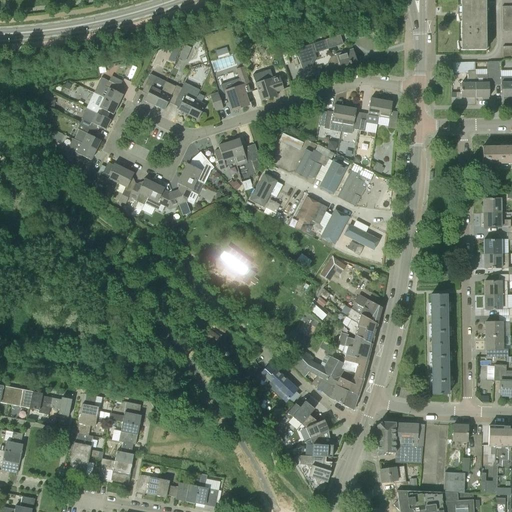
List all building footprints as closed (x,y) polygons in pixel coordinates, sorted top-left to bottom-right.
[(485,0),(459,0),(460,22),(485,22),(485,0)] [(485,22),(460,22),(460,51),(486,51),(485,22)] [(343,45),(340,35),(325,40),(328,49),(343,45)] [(184,44),(181,51),(188,54),(191,47),(184,44)] [(315,56),(311,44),(295,49),(302,70),(310,67),(307,59),(315,56)] [(176,54),(180,48),(174,45),(171,52),(176,54)] [(226,48),(215,51),(217,57),(228,53),(226,48)] [(356,58),(353,50),(330,57),(333,66),(322,70),(324,77),(358,66),(356,58)] [(315,56),(307,59),(310,67),(312,67),(316,58),(315,56)] [(489,85),(495,85),(494,62),(486,63),(487,75),(475,75),(475,72),(474,72),(475,98),(489,97),(489,85)] [(511,97),(511,76),(500,77),(500,62),(494,62),(495,85),(501,85),(501,97),(511,97)] [(453,72),(467,72),(467,83),(461,83),(461,93),(451,94),(451,98),(461,98),(475,98),(474,72),(475,72),(475,63),(453,63),(453,72)] [(232,110),(248,105),(244,94),(251,92),(246,75),(243,67),(235,69),(241,86),(225,91),(232,110)] [(117,92),(122,81),(110,75),(108,81),(101,78),(94,93),(117,104),(122,94),(117,92)] [(154,105),(161,90),(165,82),(150,75),(147,79),(141,92),(147,94),(144,101),(154,105)] [(265,80),(263,76),(261,75),(255,77),(254,79),(256,86),(261,101),(276,95),(275,92),(283,89),(279,76),(265,80)] [(176,100),(182,88),(176,86),(175,87),(165,82),(161,90),(154,105),(164,110),(168,102),(173,105),(176,100)] [(187,115),(195,100),(199,90),(184,83),(182,88),(176,100),(173,105),(179,107),(177,110),(187,115)] [(113,114),(117,104),(94,93),(86,108),(98,114),(104,117),(106,111),(113,114)] [(215,112),(223,109),(218,93),(209,95),(215,112)] [(378,117),(381,101),(370,99),(367,114),(361,113),(358,130),(364,131),(365,123),(376,125),(378,117)] [(195,100),(187,115),(198,120),(205,104),(195,100)] [(381,101),(378,117),(389,119),(387,129),(396,130),(397,112),(390,111),(392,102),(381,101)] [(341,131),(345,107),(334,105),(332,112),(326,111),(326,112),(324,127),(324,129),(330,130),(340,132),(341,131)] [(358,130),(361,113),(355,112),(356,109),(345,107),(341,131),(351,133),(352,129),(358,130)] [(110,120),(104,117),(98,114),(86,108),(81,119),(82,119),(80,124),(90,129),(96,132),(99,127),(105,130),(110,120)] [(94,137),(96,132),(90,129),(80,124),(77,129),(78,130),(74,140),(81,144),(95,150),(100,140),(94,137)] [(285,131),(281,139),(302,149),(306,141),(285,131)] [(81,144),(74,140),(72,139),(68,147),(70,152),(71,152),(69,156),(82,163),(85,157),(90,160),(95,150),(81,144)] [(228,142),(235,163),(236,165),(251,160),(254,169),(256,176),(261,166),(254,144),(242,148),(239,139),(228,142)] [(225,166),(235,163),(228,142),(218,146),(220,152),(215,154),(214,151),(214,152),(220,170),(226,168),(225,166)] [(482,164),(497,164),(511,163),(511,146),(482,147),(482,164)] [(319,155),(306,149),(296,173),(308,178),(319,155)] [(287,166),(292,153),(282,150),(277,162),(287,166)] [(196,181),(203,184),(204,185),(210,171),(209,171),(213,167),(200,152),(192,159),(192,160),(190,165),(187,164),(182,174),(196,181)] [(317,163),(321,166),(325,157),(321,155),(317,163)] [(325,157),(321,166),(326,168),(330,160),(325,157)] [(335,196),(349,168),(333,160),(319,189),(335,196)] [(381,167),(382,165),(376,162),(372,169),(381,174),(384,168),(381,167)] [(116,183),(123,169),(113,164),(112,166),(107,163),(105,167),(101,165),(97,173),(101,175),(99,180),(107,183),(107,188),(104,195),(109,198),(113,190),(116,183)] [(365,179),(365,178),(370,180),(373,175),(353,165),(350,171),(356,174),(365,179)] [(124,189),(125,187),(126,187),(133,174),(123,169),(116,183),(113,190),(122,194),(124,189)] [(87,180),(92,182),(93,182),(97,172),(91,170),(87,180)] [(197,195),(203,184),(196,181),(182,174),(177,184),(180,185),(178,190),(173,192),(177,205),(186,202),(190,192),(197,195)] [(276,181),(263,174),(251,200),(264,206),(276,181)] [(370,180),(365,178),(365,179),(361,186),(366,188),(370,180)] [(144,204),(154,184),(144,179),(140,186),(135,184),(129,198),(144,205),(144,204)] [(240,187),(236,182),(234,183),(231,179),(227,182),(235,191),(240,187)] [(177,205),(173,192),(168,194),(162,192),(164,188),(154,184),(144,204),(154,209),(161,212),(165,205),(169,207),(177,205)] [(370,207),(377,190),(369,187),(362,204),(370,207)] [(125,204),(131,192),(124,189),(122,194),(118,201),(125,204)] [(321,206),(305,197),(295,216),(312,225),(321,206)] [(482,212),(501,212),(501,199),(482,199),(482,212)] [(270,211),(274,202),(270,200),(266,209),(270,211)] [(270,211),(275,213),(279,205),(274,202),(270,211)] [(347,216),(336,211),(325,238),(336,243),(347,216)] [(507,232),(511,232),(511,226),(510,226),(510,220),(502,220),(501,212),(482,212),(483,227),(507,227),(507,232)] [(310,232),(314,234),(319,225),(314,223),(310,232)] [(319,225),(314,234),(320,236),(324,228),(319,225)] [(380,241),(348,225),(343,236),(375,252),(380,241)] [(483,254),(501,254),(508,254),(508,240),(507,240),(507,239),(501,240),(501,239),(483,239),(483,254)] [(358,257),(363,248),(351,242),(347,250),(354,253),(353,254),(358,257)] [(228,246),(220,257),(243,274),(251,264),(228,246)] [(483,269),(502,269),(501,263),(508,263),(508,254),(501,254),(483,254),(483,269)] [(339,274),(345,264),(332,256),(320,275),(329,281),(335,271),(339,274)] [(256,274),(250,270),(241,281),(247,286),(256,274)] [(484,295),(507,294),(507,281),(483,281),(484,295)] [(318,293),(325,299),(329,294),(322,288),(318,293)] [(446,294),(430,294),(430,319),(446,320),(446,294)] [(507,294),(484,295),(484,310),(507,309),(507,294)] [(376,324),(380,308),(367,300),(359,295),(354,302),(354,303),(350,309),(376,324)] [(319,297),(315,301),(322,306),(325,303),(319,297)] [(319,309),(311,302),(306,307),(314,314),(319,309)] [(201,319),(191,308),(183,315),(193,326),(201,319)] [(370,344),(371,344),(376,324),(380,308),(376,324),(350,309),(348,314),(347,314),(348,315),(346,317),(350,319),(350,320),(357,324),(356,326),(373,333),(370,344)] [(446,320),(430,319),(431,344),(447,344),(446,320)] [(371,345),(371,344),(370,344),(373,333),(356,326),(357,324),(350,320),(349,322),(346,327),(349,329),(348,332),(354,336),(371,345)] [(485,336),(503,336),(503,322),(484,322),(485,336)] [(219,337),(210,330),(204,337),(214,345),(219,337)] [(371,345),(354,336),(353,339),(347,338),(348,335),(340,333),(337,344),(344,346),(342,353),(345,355),(366,361),(371,345)] [(362,380),(363,377),(354,375),(351,383),(338,377),(341,372),(324,367),(319,365),(311,361),(312,359),(302,350),(302,349),(288,336),(282,342),(287,348),(281,353),(287,359),(292,365),(304,377),(308,371),(333,382),(337,384),(337,383),(357,396),(363,380),(362,380)] [(507,350),(503,350),(503,336),(485,336),(485,350),(485,357),(507,357),(507,350)] [(447,344),(431,344),(431,371),(447,371),(447,344)] [(354,375),(363,377),(367,362),(366,361),(345,355),(344,358),(339,355),(336,360),(331,357),(334,353),(335,353),(336,351),(328,345),(324,351),(324,353),(325,354),(319,365),(324,367),(341,372),(342,369),(355,372),(354,375)] [(288,399),(296,390),(268,363),(260,372),(288,399)] [(511,396),(511,392),(511,375),(505,375),(506,365),(493,365),(493,381),(500,381),(499,395),(511,396)] [(352,410),(357,396),(337,383),(337,384),(333,382),(318,375),(308,371),(304,377),(311,384),(330,399),(329,399),(352,410)] [(447,371),(431,371),(432,395),(448,394),(447,371)] [(0,402),(10,405),(13,390),(3,388),(3,386),(0,385),(0,402)] [(29,409),(33,392),(23,390),(22,392),(13,390),(10,405),(29,409)] [(50,408),(52,398),(42,396),(42,394),(33,392),(29,409),(38,411),(38,414),(48,416),(49,408),(50,408)] [(80,414),(97,417),(99,407),(94,406),(96,397),(86,395),(84,405),(82,404),(80,414)] [(52,398),(50,408),(59,410),(58,415),(69,417),(72,400),(62,398),(61,400),(52,398)] [(139,415),(141,405),(126,402),(124,416),(116,415),(115,421),(122,422),(139,426),(141,416),(139,415)] [(301,425),(309,415),(314,409),(305,402),(300,408),(295,404),(287,413),(301,425)] [(95,427),(97,417),(80,414),(78,424),(80,424),(79,434),(88,436),(90,426),(95,427)] [(310,439),(322,434),(328,431),(329,431),(324,420),(318,423),(309,415),(301,425),(305,428),(310,439)] [(139,426),(122,422),(121,427),(120,432),(119,442),(123,443),(133,445),(135,435),(137,436),(139,426)] [(395,453),(396,423),(381,422),(377,426),(377,452),(395,453)] [(396,423),(395,453),(394,463),(420,464),(424,425),(396,423)] [(467,442),(468,426),(453,425),(452,441),(467,442)] [(500,446),(501,427),(489,426),(488,446),(495,446),(494,463),(493,463),(493,481),(485,481),(485,482),(481,482),(481,493),(496,493),(496,495),(498,495),(500,446)] [(511,447),(511,442),(511,426),(501,427),(500,446),(498,495),(508,495),(507,511),(509,511),(510,511),(511,468),(511,447)] [(312,456),(325,457),(332,458),(333,446),(331,445),(328,431),(322,434),(310,439),(313,444),(312,456)] [(4,451),(21,454),(23,445),(21,444),(23,434),(13,432),(11,442),(6,441),(4,451)] [(93,437),(88,436),(79,434),(77,443),(74,443),(72,453),(89,456),(101,458),(103,452),(90,450),(91,446),(93,437)] [(131,454),(133,445),(123,443),(121,452),(117,451),(116,456),(108,454),(107,459),(115,461),(131,465),(133,455),(131,454)] [(19,464),(21,454),(4,451),(2,461),(7,462),(5,472),(15,474),(17,464),(19,464)] [(85,476),(89,456),(72,453),(70,463),(73,463),(71,473),(85,476)] [(326,483),(327,483),(331,471),(330,471),(332,463),(325,463),(325,457),(312,456),(312,457),(300,456),(300,465),(307,465),(319,486),(325,483),(326,483)] [(107,459),(106,459),(102,458),(100,468),(113,470),(113,471),(111,481),(125,484),(127,474),(129,474),(131,465),(115,461),(107,459)] [(403,467),(395,468),(380,470),(382,483),(395,481),(396,491),(410,491),(409,482),(402,483),(401,474),(404,474),(403,467)] [(443,493),(464,493),(464,473),(444,473),(443,493)] [(156,496),(159,479),(140,475),(137,490),(147,492),(146,494),(156,496)] [(200,480),(195,504),(205,506),(205,503),(215,505),(218,491),(204,488),(207,476),(201,475),(200,480)] [(176,497),(178,488),(168,486),(169,481),(159,479),(156,496),(166,498),(166,496),(176,497)] [(195,504),(200,480),(195,479),(193,486),(179,483),(178,488),(176,497),(186,499),(185,502),(195,504)] [(409,483),(410,491),(417,492),(416,482),(409,483)] [(443,493),(417,492),(410,491),(396,491),(399,511),(473,511),(473,494),(464,493),(443,493)] [(31,511),(32,509),(30,508),(32,499),(22,497),(20,506),(15,506),(15,509),(2,506),(0,511),(31,511)]
